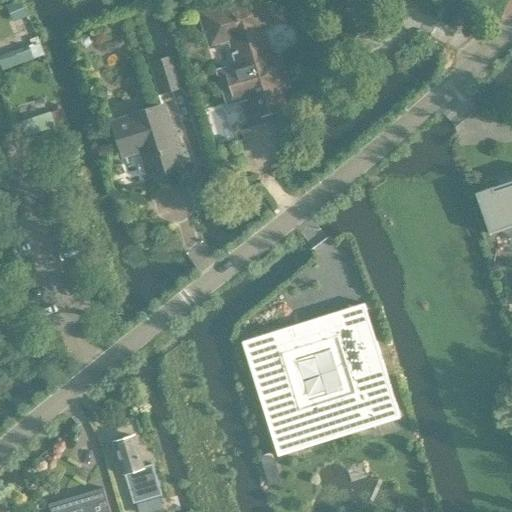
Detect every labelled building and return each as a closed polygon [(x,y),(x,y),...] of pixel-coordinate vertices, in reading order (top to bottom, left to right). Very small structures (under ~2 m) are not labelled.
[(262,123),(289,115),(281,88),(288,86),(278,53),(271,56),(263,30),(270,28),(261,0),(244,0),(201,14),(211,46),(231,40),(238,66),(219,72),(229,104),(253,96),(262,123)] [(332,0),(348,52),(377,43),(364,3),(361,4),(359,0),(332,0)] [(41,42),(1,57),(5,68),(45,53),(41,42)] [(151,63),(160,95),(183,88),(174,56),(151,63)] [(150,177),(182,167),(163,107),(131,117),(131,118),(114,123),(124,156),(141,150),(150,177)] [(54,111),(27,112),(27,127),(55,126),(54,111)] [(490,235),(511,227),(511,180),(476,193),(490,235)] [(316,328),(297,334),(295,325),(242,341),(278,456),(401,418),(372,328),(341,338),(335,319),(317,324),(314,325),(316,328)] [(117,440),(115,441),(129,486),(134,503),(162,495),(153,464),(142,467),(133,436),(131,436),(127,435),(119,437),(117,440)] [(272,453),(260,456),(266,473),(278,469),(272,453)] [(51,511),(110,511),(103,488),(83,494),(86,503),(79,505),(76,496),(49,504),(51,511)]
